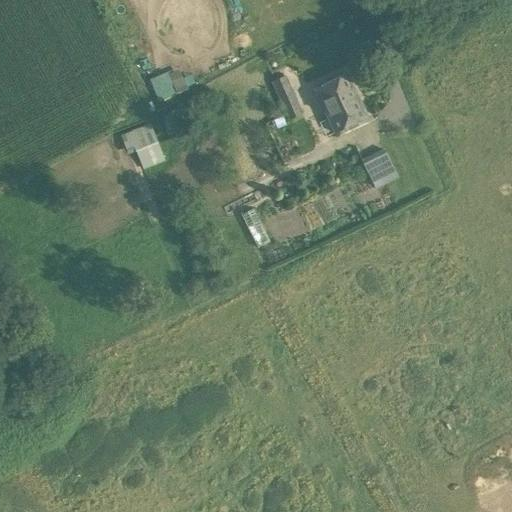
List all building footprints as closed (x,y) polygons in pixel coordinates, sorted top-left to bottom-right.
[(314,88),(335,132),(367,117),(347,73),(314,88)] [(272,82),(288,119),(302,113),(285,76),(272,82)] [(174,112),(163,117),(171,135),(182,131),(174,112)] [(111,140),(127,178),(160,164),(143,126),(111,140)] [(361,159),(375,188),(397,177),(382,149),(361,159)] [(240,213),(258,246),(272,238),(254,206),(240,213)]
